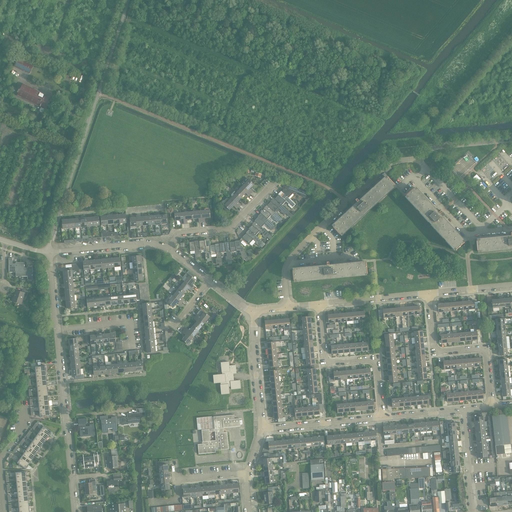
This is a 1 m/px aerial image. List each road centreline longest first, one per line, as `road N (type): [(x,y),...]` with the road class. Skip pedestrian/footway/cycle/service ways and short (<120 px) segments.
road 1 (unclassified): [(48,252),(129,0)]
road 2 (unclassified): [(417,158),(381,170),(289,258),(288,306)]
road 3 (residential): [(74,511),(55,328)]
road 4 (residential): [(382,417),(376,358),(325,363),(319,303)]
road 5 (residential): [(493,405),(487,348),(436,353),(430,292)]
road 6 (unclassified): [(170,249),(184,234),(236,224),(269,186)]
road 7 (unclassified): [(170,249),(48,252)]
road 8 (unclassified): [(263,429),(255,309)]
